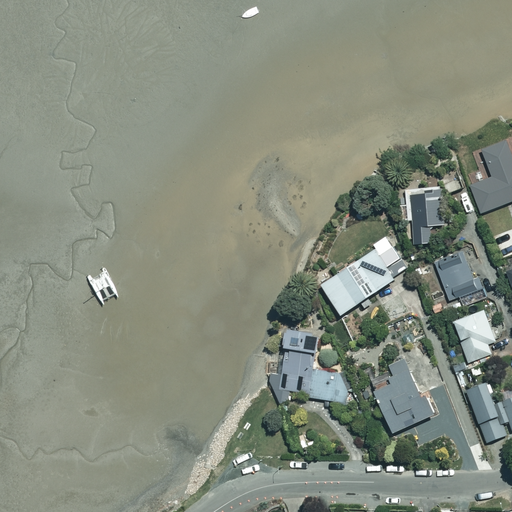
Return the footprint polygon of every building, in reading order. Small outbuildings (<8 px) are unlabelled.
[(511,147),(510,142),(485,151),(495,179),(474,187),(484,214),(511,203),(511,147)] [(449,228),(445,190),(409,193),(412,223),(416,223),(418,247),(437,246),(435,229),(449,228)] [(410,269),(389,237),(376,246),(379,251),(325,287),(346,319),(400,282),(397,278),(410,269)] [(476,280),(465,252),(437,263),(452,300),(462,297),(466,307),(479,302),(489,298),(481,278),(476,280)] [(498,343),(486,311),(455,323),(471,364),(494,356),(490,346),(498,343)] [(417,342),(410,332),(403,337),(410,347),(417,342)] [(291,405),(292,393),(312,395),(310,411),(334,414),(335,405),(349,406),(350,392),(342,374),(317,370),(319,357),(322,357),(324,340),(317,339),(318,336),(292,333),(285,377),(275,375),(274,383),(283,404),(291,405)] [(412,373),(406,360),(392,366),(398,379),(393,381),(396,387),(380,394),(398,436),(412,430),(410,425),(418,421),(420,426),(440,417),(432,398),(427,400),(414,372),(412,373)] [(511,400),(499,405),(492,384),(470,392),(490,445),(510,438),(505,427),(511,424),(511,400)]
